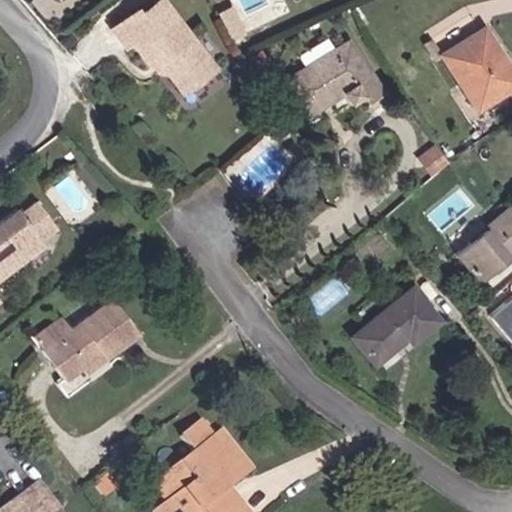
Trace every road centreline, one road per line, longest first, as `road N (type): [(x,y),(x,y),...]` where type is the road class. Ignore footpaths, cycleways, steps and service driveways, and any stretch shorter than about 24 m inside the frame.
road 1 (residential): [(500,511),(332,419),(188,207)]
road 2 (residential): [(0,145),(35,116),(42,86),(37,45),(4,0)]
